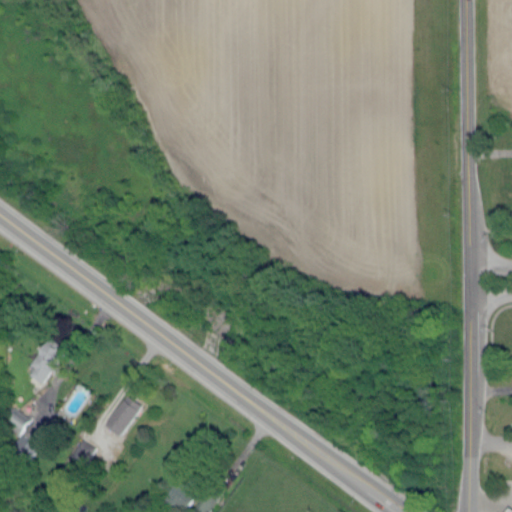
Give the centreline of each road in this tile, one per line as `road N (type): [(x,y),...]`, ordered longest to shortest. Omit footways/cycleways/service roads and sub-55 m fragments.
road 1 (tertiary): [(466,0),(471,511)]
road 2 (tertiary): [(0,211),(400,511)]
